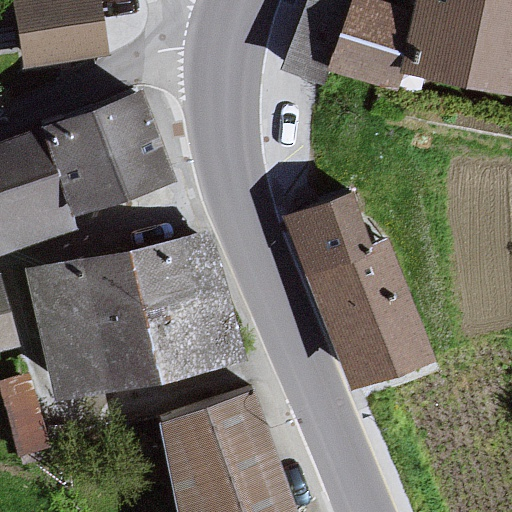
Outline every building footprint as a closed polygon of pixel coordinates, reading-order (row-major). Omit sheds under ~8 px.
[(91,0),(10,0),(6,1),(18,73),(101,59),(91,0)] [(414,11),(376,0),(351,0),(327,70),(420,100),(426,74),(422,47),(409,38),(414,11)] [(511,0),(416,0),(414,11),(409,38),(422,47),(426,74),(511,91),(511,0)] [(135,95),(45,125),(71,213),(173,178),(135,95)] [(35,131),(0,145),(0,248),(74,233),(35,131)] [(350,196),(293,219),(358,382),(436,356),(385,245),(364,230),(350,196)] [(204,237),(22,270),(53,397),(245,362),(204,237)] [(0,351),(18,348),(2,276),(0,276),(0,351)] [(289,511),(247,392),(155,421),(172,511),(289,511)]
